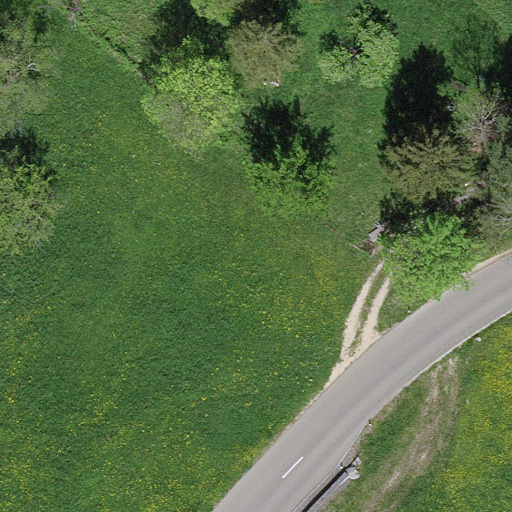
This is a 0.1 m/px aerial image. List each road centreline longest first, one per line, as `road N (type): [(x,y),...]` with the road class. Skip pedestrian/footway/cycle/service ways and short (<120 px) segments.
road 1 (tertiary): [(511,282),(448,320),(360,392),(252,511)]
road 2 (track): [(360,392),(357,333),(375,281),(418,230),(511,184)]
